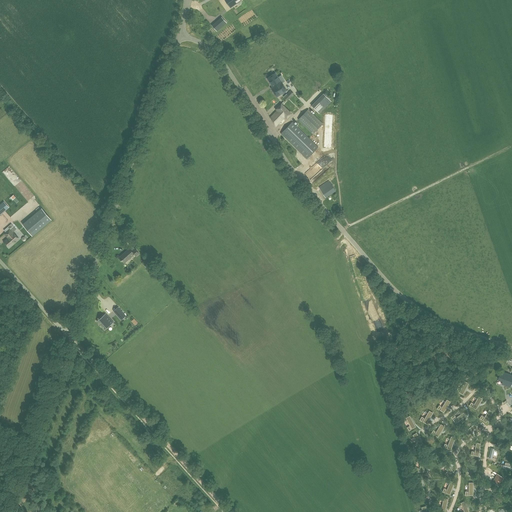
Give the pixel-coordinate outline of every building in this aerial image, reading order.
[(206,11),(222,9),(220,0),(213,0),(205,2),(206,11)] [(224,0),(230,8),(242,0),(241,0),(224,0)] [(226,23),(221,17),(211,26),(216,32),(226,23)] [(268,78),(274,87),(282,82),(276,73),(268,78)] [(272,88),(278,96),(288,90),(282,82),(272,88)] [(312,106),(319,114),(332,102),(324,94),(312,106)] [(291,114),(282,105),(281,104),(275,110),(276,110),(269,117),(276,126),(285,117),(286,118),(291,114)] [(308,110),(298,120),(313,134),(323,124),(308,110)] [(307,159),(318,147),(293,122),(281,133),(307,159)] [(0,193),(3,196),(14,185),(7,179),(1,185),(4,188),(0,192),(0,193)] [(329,180),(319,187),(326,198),(336,191),(329,180)] [(4,201),(0,204),(0,215),(9,208),(4,201)] [(42,208),(22,224),(33,236),(52,220),(42,208)] [(4,230),(6,232),(10,229),(13,226),(11,224),(4,230)] [(4,241),(9,247),(19,238),(14,233),(13,233),(10,229),(6,232),(5,233),(8,238),(4,241)] [(137,256),(140,253),(135,248),(132,251),(129,248),(119,257),(125,263),(135,254),(137,256)] [(124,285),(128,289),(134,284),(129,279),(124,285)] [(147,318),(150,315),(127,288),(123,291),(120,288),(114,292),(141,323),(142,322),(148,328),(152,324),(147,318)] [(100,305),(109,314),(115,307),(106,298),(100,305)] [(121,320),(126,316),(118,307),(113,311),(115,313),(119,317),(119,318),(121,320)] [(174,315),(182,324),(187,319),(179,311),(174,315)] [(113,323),(105,314),(99,319),(107,328),(113,323)] [(511,386),(511,381),(511,374),(501,371),(499,379),(503,380),(502,384),(511,386)] [(465,380),(458,392),(463,394),(469,383),(465,380)] [(478,395),(471,406),(476,409),(483,398),(478,395)] [(447,398),(440,409),(444,412),(451,401),(447,398)] [(489,409),(482,420),(486,422),(493,411),(489,409)] [(429,410),(422,421),(426,423),(433,412),(429,410)] [(463,412),(452,419),(455,423),(466,416),(463,412)] [(409,414),(405,417),(411,428),(416,426),(409,414)] [(441,423),(434,434),(438,437),(445,426),(441,423)] [(474,423),(464,432),(467,435),(477,427),(474,423)] [(416,431),(412,434),(418,445),(422,443),(416,431)] [(451,435),(446,447),(451,449),(455,437),(451,435)] [(446,461),(442,463),(450,474),(454,472),(446,461)] [(499,486),(504,477),(497,473),(492,482),(499,486)] [(450,481),(445,493),(450,494),(455,482),(450,481)] [(469,511),(465,500),(460,502),(464,511),(469,511)]
